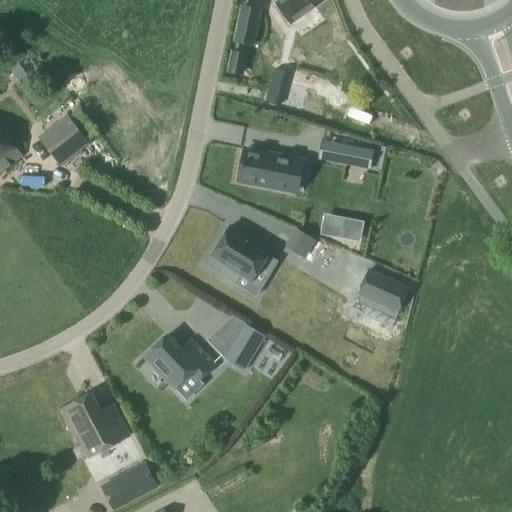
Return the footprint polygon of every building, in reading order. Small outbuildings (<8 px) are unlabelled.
[(278,0),(274,3),(288,23),(320,0),(278,0)] [(244,8),(235,42),(252,46),(261,12),(244,8)] [(230,72),(242,75),(246,56),(234,53),(230,72)] [(272,73),(265,100),(288,106),(295,79),(272,73)] [(16,74),(2,86),(16,103),(30,91),(16,74)] [(321,111),(328,89),(313,85),(307,107),(321,111)] [(67,117),(39,139),(58,165),(87,143),(81,135),(67,117)] [(0,131),(0,173),(4,170),(3,170),(20,157),(0,131)] [(337,145),(333,164),(369,171),(373,152),(337,145)] [(284,192),(290,161),(243,152),(236,183),(284,192)] [(359,244),(362,228),(325,221),(322,236),(359,244)] [(211,256),(213,257),(225,265),(219,275),(234,285),(241,274),(251,281),(257,271),(267,278),(277,262),(266,256),(269,252),(228,228),(211,256)] [(303,259),(314,241),(295,230),(284,247),(303,259)] [(408,289),(367,271),(358,294),(398,311),(408,289)] [(225,359),(246,373),(267,338),(245,325),(225,359)] [(197,381),(213,366),(196,347),(186,357),(166,336),(143,358),(174,389),(190,374),(197,381)] [(90,395),(63,409),(83,448),(89,444),(94,455),(114,444),(128,437),(116,414),(104,420),(90,395)] [(145,465),(102,488),(113,509),(156,486),(145,465)] [(190,468),(196,493),(207,491),(201,465),(190,468)] [(227,476),(239,494),(250,486),(237,469),(227,476)]
